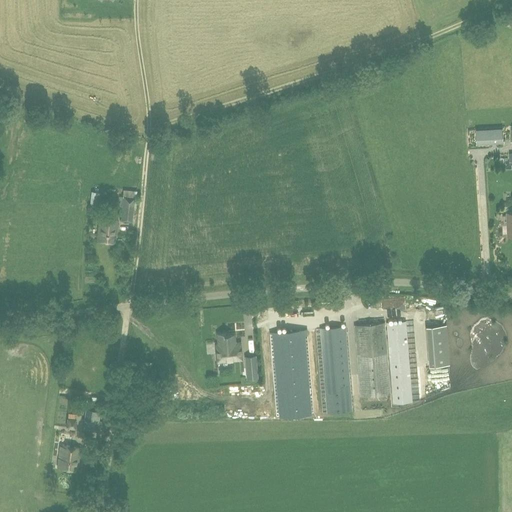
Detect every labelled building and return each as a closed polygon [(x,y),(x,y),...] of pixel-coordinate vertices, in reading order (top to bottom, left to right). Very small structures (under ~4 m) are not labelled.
[(487,143),(499,142),(498,130),(474,132),(475,140),(486,139),(487,143)] [(89,207),(90,207),(99,208),(100,193),(91,191),(89,207)] [(122,220),(131,221),(134,198),(124,197),(122,220)] [(118,219),(99,217),(97,241),(113,243),(114,228),(117,228),(118,219)] [(387,323),(393,403),(411,402),(405,321),(387,323)] [(390,394),(387,353),(384,323),(355,326),(361,396),(390,394)] [(446,323),(426,325),(429,367),(449,365),(446,323)] [(320,328),(325,389),(327,413),(352,411),(345,326),(320,328)] [(300,336),(307,336),(306,330),(277,332),(284,417),(307,415),(300,336)] [(218,345),(216,345),(217,361),(242,359),(240,343),(235,343),(234,335),(226,336),(226,334),(217,335),(218,345)] [(211,343),(203,343),(204,352),(212,352),(211,343)] [(247,371),(254,370),(253,356),(246,357),(247,371)] [(86,410),(83,430),(103,434),(105,424),(99,423),(100,412),(86,410)] [(57,468),(78,471),(82,448),(61,445),(57,468)]
